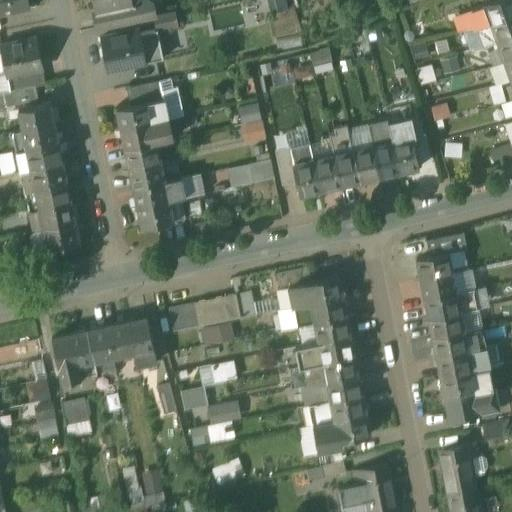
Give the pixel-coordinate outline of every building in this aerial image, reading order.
[(0,0),(0,15),(29,9),(27,0),(0,0)] [(130,0),(92,0),(95,10),(94,11),(98,29),(155,17),(152,3),(145,0),(140,0),(131,2),(130,0)] [(511,0),(496,0),(484,5),(491,24),(511,16),(511,0)] [(484,5),(471,10),(478,28),(491,24),(484,5)] [(176,13),(154,18),(157,30),(178,25),(176,13)] [(478,28),(475,29),(482,48),(495,44),(497,43),(511,37),(511,16),(491,24),(478,28)] [(139,31),(102,39),(109,72),(146,64),(139,31)] [(511,37),(497,43),(504,62),(511,58),(511,37)] [(34,38),(0,45),(0,46),(7,77),(41,69),(34,38)] [(328,48),(318,51),(319,53),(311,55),(313,67),(331,62),(328,48)] [(422,67),(423,82),(438,80),(436,65),(422,67)] [(41,69),(7,77),(10,93),(33,88),(44,85),(41,69)] [(159,81),(126,88),(130,106),(163,99),(161,91),(159,81)] [(505,84),(494,86),(497,103),(509,101),(505,84)] [(177,87),(161,91),(163,99),(165,108),(180,104),(177,87)] [(10,93),(0,94),(0,108),(36,101),(33,88),(10,93)] [(130,106),(116,109),(121,130),(152,123),(167,120),(165,108),(163,99),(130,106)] [(434,121),(454,116),(451,102),(430,108),(434,121)] [(49,103),(17,110),(22,130),(54,124),(49,103)] [(243,105),(247,141),(267,139),(264,104),(243,105)] [(167,120),(152,123),(156,143),(172,139),(167,120)] [(152,123),(121,130),(125,149),(156,143),(152,123)] [(54,124),(22,130),(26,149),(58,143),(54,124)] [(347,125),(333,128),(334,134),(329,135),(333,155),(352,150),(347,125)] [(22,130),(11,133),(15,152),(26,149),(22,130)] [(412,137),(392,141),(399,173),(419,168),(412,137)] [(392,141),(372,146),(379,177),(399,173),(392,141)] [(58,143),(26,149),(30,169),(62,163),(58,143)] [(156,143),(125,149),(129,169),(160,162),(156,143)] [(372,146),(352,150),(360,182),(379,177),(372,146)] [(26,149),(15,152),(19,171),(30,169),(26,149)] [(352,150),(333,155),(340,186),(360,182),(352,150)] [(3,158),(6,173),(18,170),(15,155),(3,158)] [(333,155),(313,159),(321,191),(340,186),(333,155)] [(313,159),(293,164),(300,195),(321,191),(313,159)] [(269,160),(248,164),(253,183),(273,179),(269,160)] [(160,162),(129,169),(133,188),(165,182),(165,181),(160,162)] [(62,163),(30,169),(34,189),(66,182),(62,163)] [(248,164),(229,169),(233,188),(253,183),(248,164)] [(30,169),(19,171),(23,191),(34,189),(30,169)] [(200,174),(181,178),(185,197),(185,198),(204,193),(200,174)] [(181,178),(165,181),(165,182),(169,201),(185,197),(181,178)] [(66,182),(34,189),(38,208),(70,201),(66,182)] [(165,182),(133,188),(137,207),(169,201),(165,182)] [(34,189),(23,191),(28,210),(38,208),(34,189)] [(38,208),(28,210),(32,230),(43,227),(74,220),(70,201),(38,208)] [(169,201),(137,207),(142,228),(173,221),(169,201)] [(74,220),(43,227),(47,247),(47,248),(79,241),(74,220)] [(213,220),(191,225),(193,236),(216,231),(213,220)] [(32,230),(29,230),(34,250),(47,247),(43,227),(32,230)] [(434,248),(471,241),(469,227),(431,235),(434,248)] [(447,252),(415,259),(419,279),(451,272),(447,252)] [(468,263),(467,256),(459,258),(460,265),(468,263)] [(472,284),(468,263),(460,265),(464,285),(472,284)] [(303,268),(277,273),(280,289),(288,287),(306,284),(306,283),(303,268)] [(451,272),(419,279),(423,299),(455,292),(451,272)] [(310,282),(306,283),(306,284),(310,303),(342,296),(338,276),(310,282)] [(342,281),(347,301),(357,299),(352,278),(342,281)] [(486,304),(496,302),(492,280),(482,282),(486,304)] [(306,284),(288,287),(292,307),(310,303),(306,284)] [(455,292),(423,299),(427,318),(459,312),(455,292)] [(236,294),(194,302),(199,326),(240,317),(236,294)] [(342,296),(310,303),(314,322),(345,316),(342,296)] [(194,302),(169,307),(174,331),(199,326),(194,302)] [(310,303),(292,307),(296,326),(314,322),(310,303)] [(469,307),(473,330),(487,328),(482,305),(469,307)] [(292,307),(278,309),(282,328),(296,326),(292,307)] [(459,312),(427,318),(432,338),(463,331),(459,312)] [(345,316),(314,322),(318,342),(349,336),(345,316)] [(147,317),(127,321),(133,352),(153,348),(147,317)] [(202,327),(206,345),(238,338),(234,320),(202,327)] [(127,321),(107,325),(114,356),(133,352),(127,321)] [(107,325),(88,330),(94,360),(114,356),(107,325)] [(477,350),(491,348),(487,328),(473,330),(477,350)] [(88,330),(67,334),(74,364),(78,364),(94,360),(88,330)] [(463,331),(432,338),(436,358),(467,351),(463,332),(463,331)] [(67,334),(52,337),(61,381),(81,377),(78,364),(74,364),(67,334)] [(318,342),(295,347),(299,368),(302,367),(302,366),(354,356),(349,336),(318,342)] [(507,366),(504,346),(495,347),(499,367),(507,366)] [(467,351),(436,358),(440,377),(472,371),(467,351)] [(354,356),(302,366),(302,367),(306,386),(326,382),(358,375),(354,356)] [(94,360),(78,364),(81,377),(97,374),(94,360)] [(231,363),(212,367),(215,381),(234,378),(231,363)] [(487,368),(472,371),(475,389),(490,385),(487,368)] [(472,371),(440,377),(444,398),(476,391),(475,389),(472,371)] [(358,375),(326,382),(330,400),(361,394),(358,375)] [(161,385),(168,414),(181,411),(174,382),(161,385)] [(326,382),(306,386),(307,391),(304,392),(307,405),(308,405),(330,400),(326,382)] [(490,385),(475,389),(476,391),(444,398),(448,419),(479,413),(478,412),(497,408),(492,385),(490,385)] [(361,394),(330,400),(333,420),(366,414),(361,394)] [(64,402),(70,430),(95,424),(89,397),(64,402)] [(330,400),(308,405),(312,425),(333,420),(330,400)] [(230,402),(207,406),(211,425),(233,420),(230,402)] [(307,405),(297,407),(301,427),(312,425),(308,405),(307,405)] [(57,407),(39,409),(42,437),(60,435),(57,407)] [(366,414),(333,420),(337,442),(343,441),(370,435),(366,414)] [(333,420),(312,425),(318,453),(344,447),(343,441),(337,442),(333,420)] [(511,434),(511,421),(487,423),(489,438),(511,435),(511,434)] [(233,422),(193,428),(195,444),(236,438),(233,422)] [(473,441),(436,449),(445,493),(474,487),(469,456),(475,454),(473,441)] [(241,457),(214,468),(220,484),(247,473),(241,457)] [(388,464),(352,471),(354,484),(361,483),(366,511),(367,511),(397,506),(388,464)] [(479,511),(474,487),(445,493),(449,511),(479,511)]
